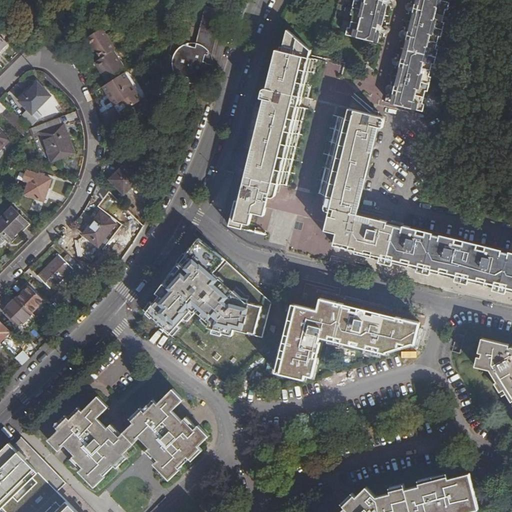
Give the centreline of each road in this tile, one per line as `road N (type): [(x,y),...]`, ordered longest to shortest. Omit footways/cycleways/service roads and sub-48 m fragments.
road 1 (residential): [(0,90),(41,53),(55,60),(78,96),(92,145),(80,196),(0,287)]
road 2 (unclassified): [(179,207),(240,249),(443,304)]
road 3 (tertiary): [(179,207),(259,0)]
road 4 (unclassified): [(425,371),(290,409),(227,406)]
road 5 (unclassified): [(270,511),(346,465),(457,439)]
road 6 (unclassified): [(105,311),(227,406)]
road 7 (tertiary): [(0,414),(105,311)]
road 8 (tertiary): [(105,311),(179,207)]
